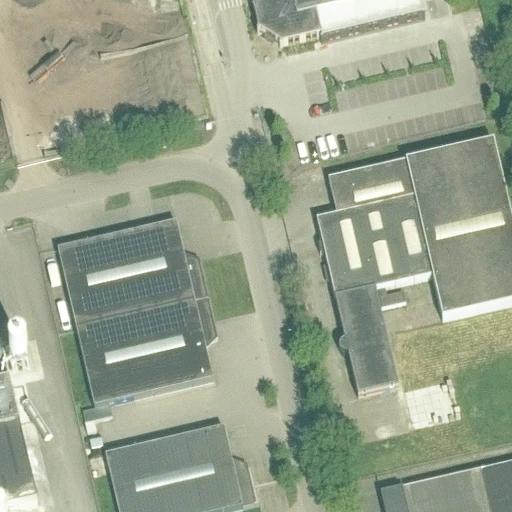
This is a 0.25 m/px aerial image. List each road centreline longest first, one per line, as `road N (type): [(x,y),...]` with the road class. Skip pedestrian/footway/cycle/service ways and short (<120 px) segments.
road 1 (unclassified): [(310,511),(228,160)]
road 2 (unclassified): [(0,214),(228,160)]
